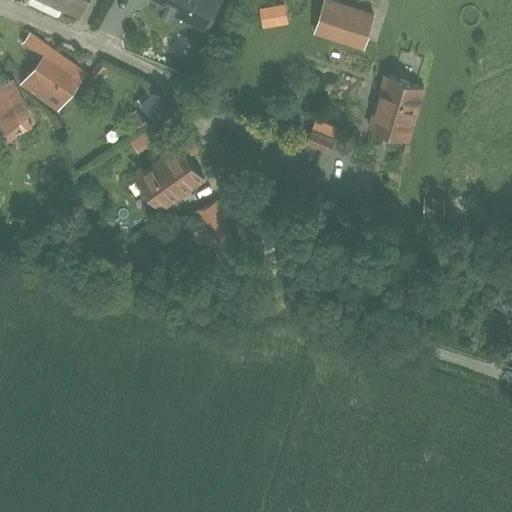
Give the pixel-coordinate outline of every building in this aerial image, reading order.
[(90,0),(32,0),(63,14),(68,3),(85,11),(90,0)] [(154,0),(154,1),(207,33),(226,3),(221,0),(154,0)] [(324,0),(318,19),(312,38),(362,54),(375,14),(330,0),(324,0)] [(265,28),(292,25),(290,4),(264,7),(265,28)] [(39,62),(20,87),(56,114),(85,75),(31,34),(20,47),(39,62)] [(426,87),(386,73),(368,127),(408,141),(426,87)] [(0,133),(26,121),(9,83),(0,87),(0,133)] [(168,111),(152,96),(137,110),(151,123),(168,111)] [(339,128),(316,119),(308,142),(321,147),(330,150),(339,128)] [(146,130),(129,142),(138,154),(155,142),(146,130)] [(174,145),(184,157),(197,146),(188,134),(174,145)] [(313,168),(321,147),(308,142),(300,139),(292,160),(313,168)] [(174,145),(132,178),(161,214),(203,181),(184,157),(174,145)] [(215,201),(192,212),(213,256),(210,281),(233,282),(236,244),(215,201)]
